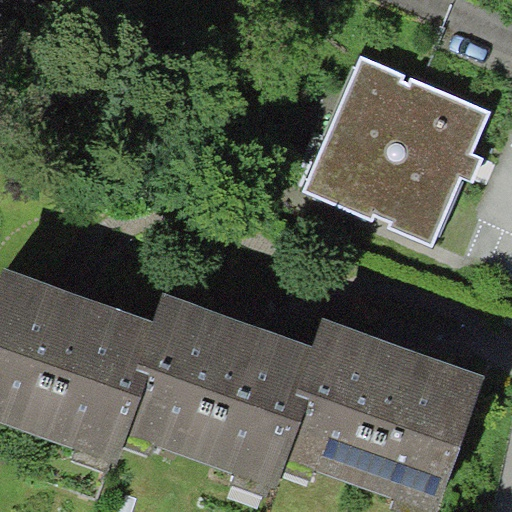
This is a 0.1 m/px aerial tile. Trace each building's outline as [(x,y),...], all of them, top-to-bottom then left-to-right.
[(492,111),(361,55),(302,191),(373,221),(375,217),(389,223),(387,227),(433,247),(463,178),(474,153),(492,111)] [(484,158),(474,153),(463,178),(473,183),(484,158)] [(135,367),(153,319),(4,265),(0,277),(0,420),(74,448),(70,459),(106,472),(110,461),(117,463),(123,446),(150,372),(135,367)] [(313,345),(163,291),(153,319),(135,367),(150,372),(123,446),(149,455),(154,443),(233,472),(229,483),(265,496),(269,485),(277,488),(283,471),(309,398),(295,392),(313,345)] [(485,374),(323,316),(313,345),(295,392),(309,398),(283,471),(312,482),(317,469),(394,497),(390,508),(400,511),(429,511),(430,510),(436,511),(485,374)]
